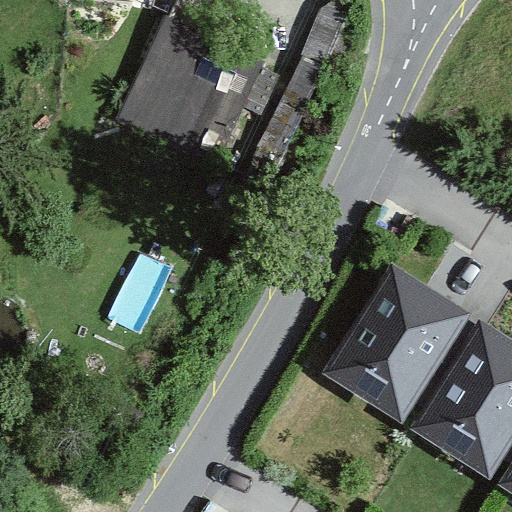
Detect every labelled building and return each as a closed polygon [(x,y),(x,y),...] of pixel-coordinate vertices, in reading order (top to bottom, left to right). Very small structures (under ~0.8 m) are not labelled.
[(346,15),(324,6),(304,53),(326,62),(346,15)] [(264,67),(165,21),(118,120),(218,166),(264,67)] [(328,67),(307,57),(284,102),(305,113),(328,67)] [(304,114),(282,104),(260,149),(281,160),(304,114)] [(280,162),(259,152),(236,197),(257,208),(280,162)] [(398,427),(467,317),(389,269),(321,379),(398,427)] [(486,485),(511,442),(511,349),(476,327),(408,437),(486,485)] [(511,502),(511,466),(495,493),(511,502)]
